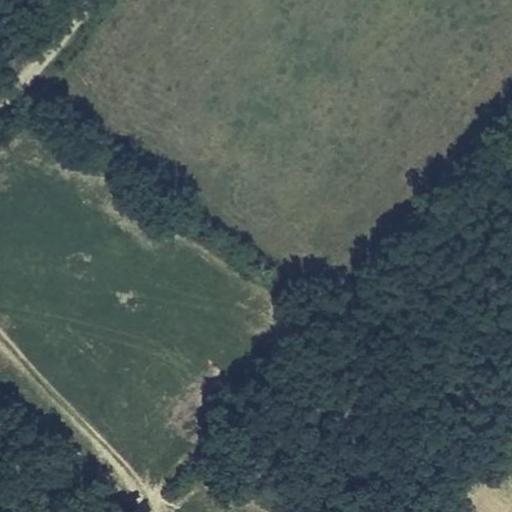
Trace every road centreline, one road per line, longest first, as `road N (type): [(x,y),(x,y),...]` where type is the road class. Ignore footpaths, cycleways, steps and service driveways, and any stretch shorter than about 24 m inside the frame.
road 1 (track): [(0,341),(130,471),(141,511)]
road 2 (track): [(97,0),(0,98)]
